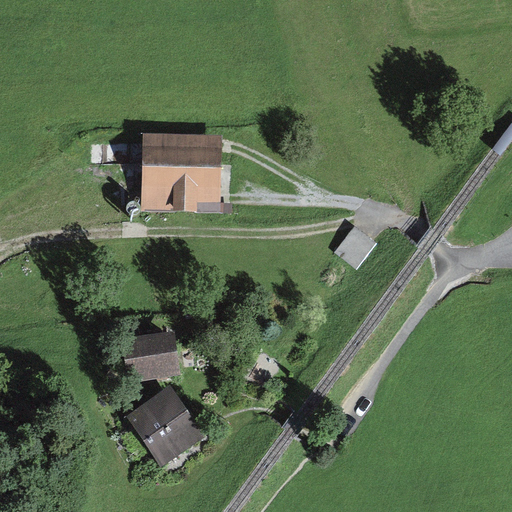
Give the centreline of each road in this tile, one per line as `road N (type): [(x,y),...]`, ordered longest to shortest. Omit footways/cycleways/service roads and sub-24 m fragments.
road 1 (track): [(376,210),(343,225),(75,231),(0,244)]
road 2 (track): [(125,178),(104,181),(0,256)]
